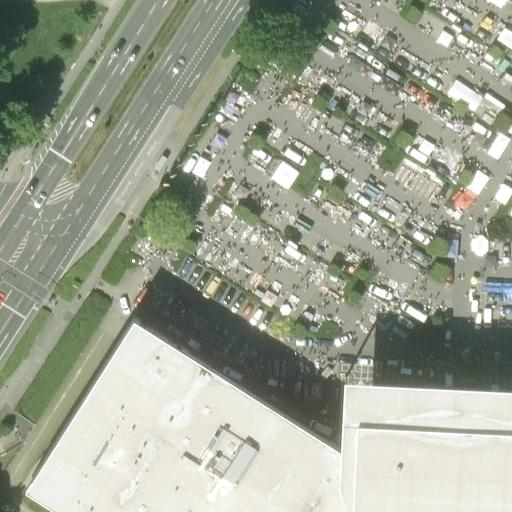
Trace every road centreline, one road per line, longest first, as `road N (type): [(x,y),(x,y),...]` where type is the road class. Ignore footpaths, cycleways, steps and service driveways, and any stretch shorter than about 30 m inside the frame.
road 1 (primary): [(0,333),(219,0)]
road 2 (primary): [(158,0),(0,251)]
